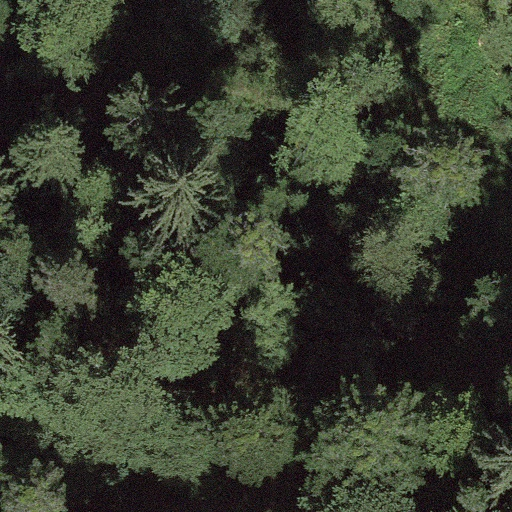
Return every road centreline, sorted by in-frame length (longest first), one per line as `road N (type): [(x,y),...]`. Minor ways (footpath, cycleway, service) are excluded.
road 1 (track): [(284,511),(511,372)]
road 2 (track): [(398,0),(433,92),(511,194)]
road 3 (track): [(0,130),(166,50)]
road 4 (track): [(0,491),(175,511)]
